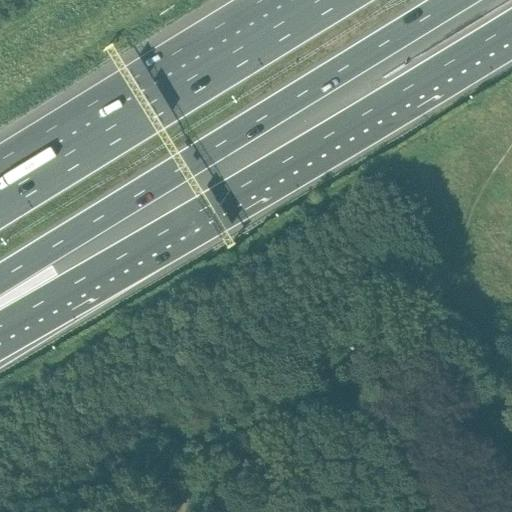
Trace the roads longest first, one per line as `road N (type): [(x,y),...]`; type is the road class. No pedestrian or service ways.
road 1 (motorway): [(0,328),(511,22)]
road 2 (motorway): [(0,291),(463,0)]
road 3 (motorway): [(310,0),(0,189)]
road 4 (unclassified): [(511,429),(444,330),(427,318),(405,316),(361,339)]
